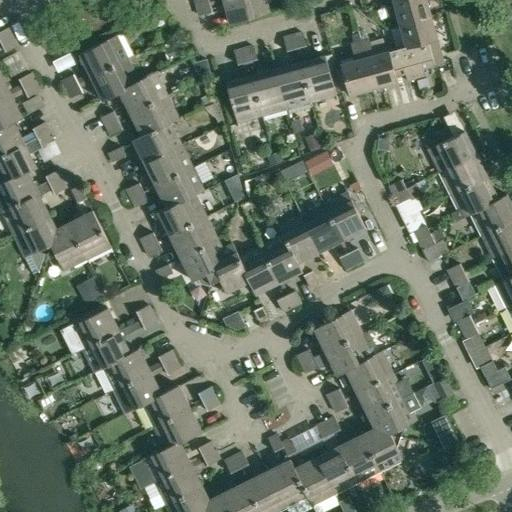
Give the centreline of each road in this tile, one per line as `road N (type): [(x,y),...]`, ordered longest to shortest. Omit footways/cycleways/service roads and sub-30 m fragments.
road 1 (residential): [(199,339),(163,318),(11,15),(40,0)]
road 2 (residential): [(199,339),(246,438),(305,407),(266,331)]
road 3 (residential): [(403,252),(361,178),(360,132),(458,96),(470,80)]
road 4 (residential): [(511,465),(403,252)]
road 5 (residential): [(315,12),(207,43),(175,0)]
road 6 (residential): [(403,252),(266,331)]
